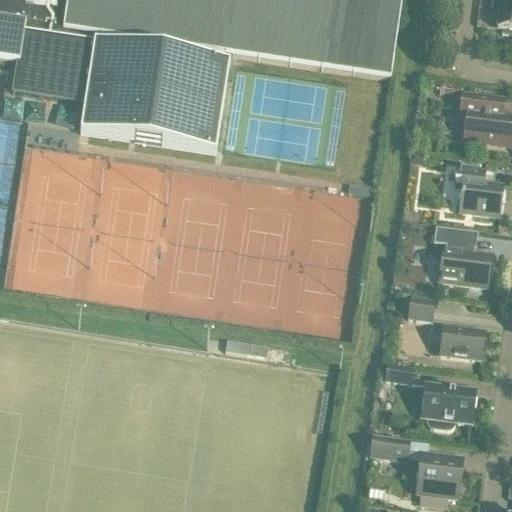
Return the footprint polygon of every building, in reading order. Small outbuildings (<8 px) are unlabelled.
[(0,0),(0,63),(18,67),(14,97),(54,103),(84,108),(80,136),(217,157),(232,59),(239,60),(389,83),(402,0),(0,0)] [(511,0),(500,0),(497,32),(501,37),(511,38),(511,0)] [(458,100),(460,90),(452,89),(451,99),(458,100)] [(464,144),(511,150),(511,141),(511,120),(501,120),(502,106),(462,101),(460,116),(468,117),(464,144)] [(459,216),(499,221),(503,190),(483,187),(485,176),(456,172),(454,185),(462,186),(459,216)] [(348,197),(369,200),(370,193),(349,189),(348,197)] [(412,251),(437,254),(438,242),(414,239),(412,251)] [(439,286),(486,292),(490,259),(443,254),(439,286)] [(408,323),(431,326),(434,306),(410,303),(408,323)] [(439,360),(481,365),(484,337),(443,331),(439,360)] [(225,356),(266,362),(268,351),(267,351),(251,348),(248,348),(226,344),(225,356)] [(387,370),(385,385),(411,389),(413,373),(387,370)] [(423,423),(426,423),(426,425),(427,429),(429,432),(433,434),(447,435),(449,435),(450,434),(451,434),(453,433),(453,431),(454,430),(454,429),(454,427),(470,429),(472,412),(471,412),(473,395),(426,389),(424,406),(425,406),(423,423)] [(370,461),(406,466),(409,446),(373,441),(370,461)] [(416,499),(457,504),(462,463),(422,458),(416,499)]
